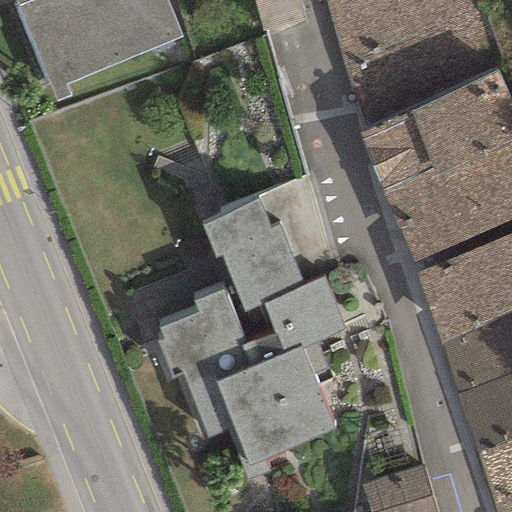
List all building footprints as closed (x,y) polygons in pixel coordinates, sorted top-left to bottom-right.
[(11,0),(53,103),(68,97),(63,84),(181,37),(166,0),(11,0)] [(473,17),(467,0),(320,0),(341,69),(473,17)] [(495,73),(473,17),(341,69),(363,134),(495,73)] [(511,143),(511,115),(495,73),(363,134),(383,199),(444,172),(509,144),(511,143)] [(511,220),(511,149),(509,144),(444,172),(473,237),(511,220)] [(473,237),(444,172),(383,199),(411,264),(473,237)] [(256,202),(201,225),(215,258),(219,256),(232,285),(222,289),(191,303),(195,312),(156,329),(160,339),(154,342),(170,380),(180,376),(207,439),(225,431),(247,483),(267,474),(262,462),(334,431),(310,375),(326,368),(315,342),(344,329),(322,277),(302,285),(276,225),(268,229),(256,202)] [(511,234),(414,275),(439,348),(511,310),(511,234)] [(511,373),(511,310),(439,348),(455,393),(511,373)] [(511,373),(455,393),(475,451),(511,438),(511,373)] [(511,467),(511,438),(475,451),(483,477),(511,467)] [(511,511),(511,467),(483,477),(494,511),(511,511)] [(434,511),(421,468),(362,487),(369,511),(434,511)]
